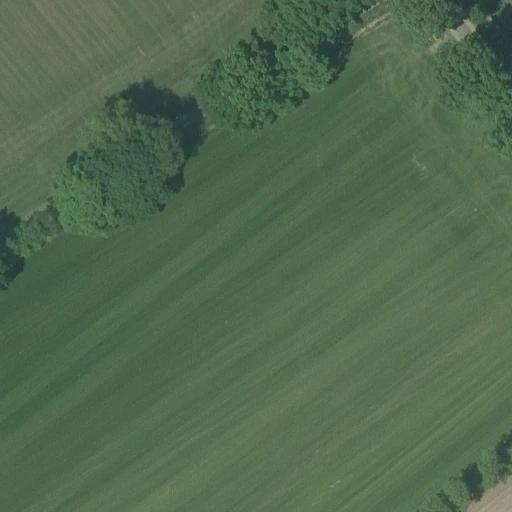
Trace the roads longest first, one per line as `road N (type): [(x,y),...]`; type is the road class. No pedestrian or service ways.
road 1 (unclassified): [(0,246),(377,0)]
road 2 (unclassified): [(511,94),(436,0)]
